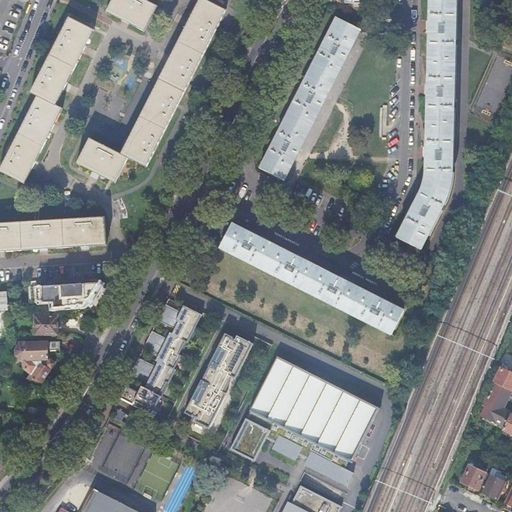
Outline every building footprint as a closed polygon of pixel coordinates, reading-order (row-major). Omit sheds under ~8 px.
[(94,168),(92,171),(96,173),(100,175),(102,172),(117,180),(128,158),(147,168),(226,11),(204,0),(200,0),(198,5),(201,7),(193,22),(190,20),(188,24),(187,27),(190,29),(185,37),(182,36),(176,49),(179,51),(175,59),(172,57),(170,61),(168,64),(171,66),(155,97),(152,95),(150,99),(148,103),(151,104),(147,112),(144,111),(137,124),(141,125),(136,134),(133,133),(131,136),(129,139),(133,141),(125,157),(122,155),(91,139),(78,164),(85,168),(87,164),(94,168)] [(113,0),(109,9),(124,17),(123,20),(127,22),(130,24),(131,21),(139,26),(138,28),(145,32),(158,6),(145,0),(113,0)] [(422,190),(421,191),(397,237),(421,249),(442,207),(445,202),(447,198),(448,193),(449,188),(451,183),(452,177),(452,172),(452,166),(456,0),(429,0),(425,171),(425,175),(425,178),(424,181),(424,184),(423,187),(422,190)] [(198,5),(190,20),(193,22),(201,7),(198,5)] [(107,12),(123,20),(124,17),(109,9),(107,12)] [(53,123),(60,108),(57,106),(53,104),(61,89),(64,91),(66,87),(68,83),(65,82),(69,74),(72,76),(79,62),(75,60),(80,51),(83,53),(85,49),(87,46),(84,44),(92,29),(69,17),(31,93),(38,96),(0,170),(0,171),(22,183),(30,167),(33,169),(35,165),(37,162),(34,160),(38,152),(41,154),(48,140),(45,139),(49,130),(52,132),(54,128),(55,125),(53,123)] [(284,180),(359,30),(333,18),(261,168),(284,180)] [(95,31),(92,29),(84,44),(87,46),(95,31)] [(79,62),(83,53),(80,51),(75,60),(79,62)] [(168,64),(152,95),(155,97),(171,66),(168,64)] [(57,106),(64,91),(61,89),(53,104),(57,106)] [(63,109),(60,108),(53,123),(55,125),(63,109)] [(129,139),(122,155),(125,157),(133,141),(129,139)] [(25,184),(33,169),(30,167),(22,183),(25,184)] [(116,183),(117,180),(102,172),(100,175),(116,183)] [(85,247),(90,247),(89,244),(107,243),(105,217),(0,223),(0,251),(2,252),(6,252),(6,248),(15,248),(15,251),(23,251),(23,247),(40,246),(40,250),(45,249),(49,249),(49,246),(58,246),(58,248),(72,248),(72,245),(81,244),(81,247),(85,247)] [(231,224),(221,244),(392,334),(404,310),(231,224)] [(42,287),(32,288),(33,302),(58,301),(58,307),(84,306),(87,304),(86,300),(89,300),(90,298),(93,294),(94,291),(97,286),(98,284),(42,287)] [(122,391),(120,394),(134,401),(154,411),(161,397),(162,397),(176,369),(175,369),(188,343),(190,344),(197,330),(195,329),(201,316),(202,316),(202,315),(184,305),(183,306),(180,312),(166,304),(160,316),(158,321),(175,329),(172,334),(170,332),(167,338),(153,331),(144,347),(159,355),(156,361),(158,362),(156,366),(139,358),(130,374),(147,383),(145,388),(141,386),(141,387),(139,392),(125,385),(122,391)] [(57,316),(36,316),(36,334),(55,335),(58,335),(58,318),(57,319),(57,316)] [(233,337),(225,333),(208,366),(209,367),(202,380),(185,413),(193,417),(193,416),(196,418),(194,421),(210,429),(211,427),(212,427),(227,397),(226,396),(227,394),(225,392),(232,378),(235,379),(253,344),(237,335),(235,339),(233,338),(233,337)] [(26,343),(19,343),(19,345),(18,345),(14,349),(14,355),(19,359),(22,359),(22,368),(30,373),(26,378),(41,382),(54,361),(47,356),(46,357),(45,356),(46,351),(61,351),(61,342),(54,342),(26,343)] [(381,408),(278,356),(250,411),(250,412),(247,419),(246,418),(230,449),(255,462),(267,439),(275,443),(272,449),(296,461),(299,455),(307,459),(304,465),(347,487),(354,473),(345,468),(349,461),(353,463),(381,408)] [(511,374),(502,369),(495,383),(511,392),(511,391),(511,382),(511,381),(511,374)] [(511,392),(495,383),(484,405),(487,407),(482,416),(484,417),(503,427),(505,428),(511,415),(511,414),(511,413),(503,409),(511,392)] [(114,407),(109,416),(126,424),(131,416),(114,408),(114,407)] [(501,429),(503,427),(484,417),(483,420),(501,429)] [(461,482),(478,490),(486,474),(469,465),(461,482)] [(195,486),(201,473),(187,466),(180,479),(195,486)] [(506,483),(489,475),(481,492),(498,500),(506,483)] [(188,499),(194,487),(179,480),(174,492),(188,499)] [(292,503),(288,501),(282,511),(339,511),(342,506),(301,485),(292,503)] [(136,511),(95,491),(83,511),(67,511),(62,509),(60,511),(136,511)] [(180,511),(185,503),(172,496),(162,511),(180,511)]
